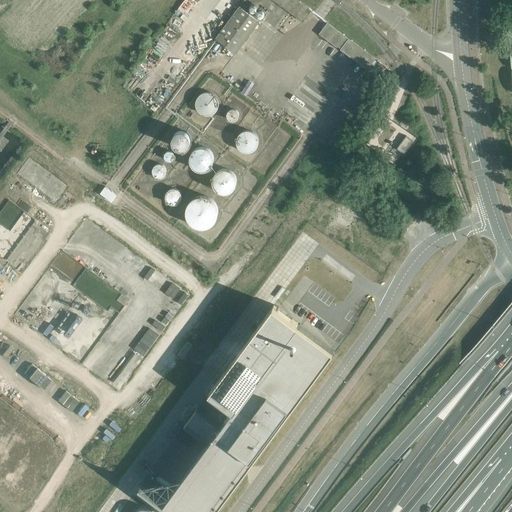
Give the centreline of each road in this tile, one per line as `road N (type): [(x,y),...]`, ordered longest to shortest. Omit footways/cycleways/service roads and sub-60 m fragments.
road 1 (unclassified): [(239,511),(379,321),(416,257),(495,215)]
road 2 (motorway): [(511,263),(381,411),(307,511)]
road 3 (motorway): [(505,342),(344,511)]
road 4 (motorway): [(505,342),(382,511)]
road 5 (motorway): [(511,390),(402,511)]
road 6 (unclassified): [(495,215),(460,58)]
road 7 (track): [(0,103),(114,187)]
road 8 (motorway): [(511,400),(425,511)]
